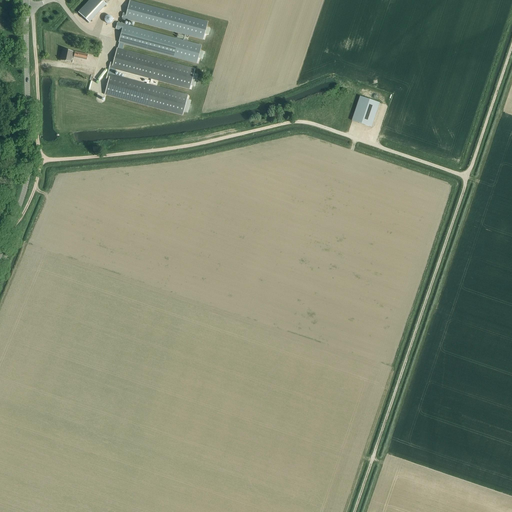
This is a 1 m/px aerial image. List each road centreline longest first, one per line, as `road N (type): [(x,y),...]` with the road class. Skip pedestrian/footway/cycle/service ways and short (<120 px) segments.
road 1 (track): [(354,511),(468,177),(301,121),(174,147),(40,160),(12,223)]
road 2 (unclassified): [(0,254),(29,167),(26,4)]
road 3 (track): [(40,160),(32,4)]
road 4 (track): [(468,177),(511,49)]
